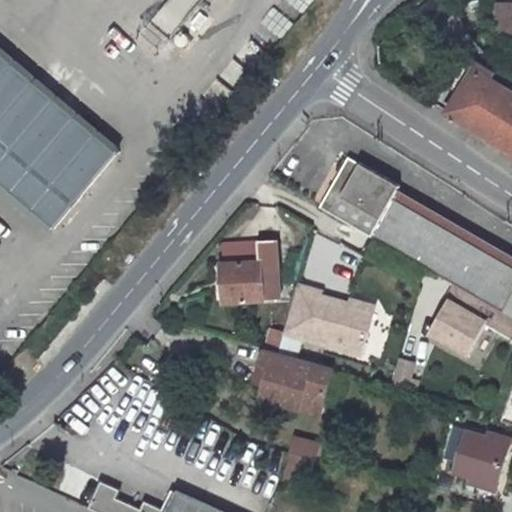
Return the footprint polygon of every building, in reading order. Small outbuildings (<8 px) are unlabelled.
[(171,33),(197,0),(175,0),(158,22),(171,33)] [(511,35),(511,5),(489,6),(491,36),(511,35)] [(282,11),(266,22),(278,38),(293,27),(282,11)] [(458,93),(477,63),(458,51),(439,80),(457,92),(458,93)] [(121,163),(0,63),(0,194),(57,242),(121,163)] [(511,92),(485,75),(488,70),(477,63),(458,93),(457,92),(447,106),(455,111),(452,116),(511,153),(511,92)] [(511,299),(385,216),(397,196),(346,161),(313,209),(452,299),(494,326),(511,299)] [(222,266),(224,304),(263,301),(261,274),(279,272),(276,242),(259,243),(260,262),(222,266)] [(321,292),(297,285),(284,333),(361,355),(374,311),(320,296),(321,292)] [(511,337),(494,326),(452,299),(425,342),(460,365),(479,336),(511,357),(511,337)] [(332,368),(263,348),(259,362),(270,365),(267,376),(261,397),(299,409),(302,399),(322,404),(332,368)] [(415,387),(420,361),(398,357),(393,383),(415,387)] [(270,365),(259,362),(267,376),(270,365)] [(511,420),(511,395),(509,395),(500,417),(511,420)] [(322,404),(302,399),(299,409),(319,415),(322,404)] [(511,449),(511,445),(488,437),(467,430),(452,472),(470,478),(471,474),(500,484),(511,449)] [(488,437),(511,445),(511,437),(490,430),(488,437)] [(319,443),(295,435),(290,453),(292,453),(313,459),(314,459),(319,443)] [(313,459),(292,453),(285,473),(309,480),(313,459)] [(467,485),(497,495),(500,484),(471,474),(470,478),(467,485)] [(225,511),(179,490),(169,511),(147,501),(143,509),(117,498),(122,490),(103,481),(91,508),(100,511),(225,511)]
